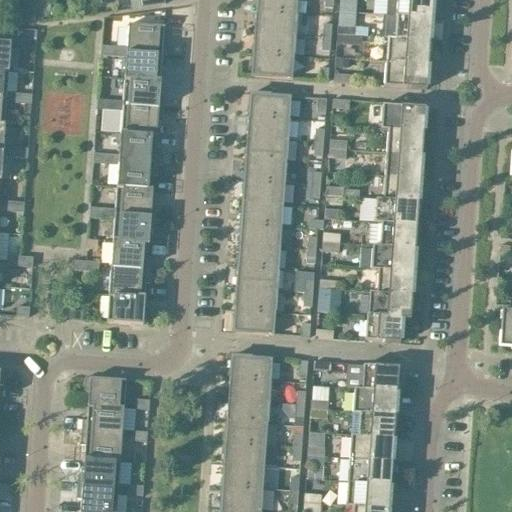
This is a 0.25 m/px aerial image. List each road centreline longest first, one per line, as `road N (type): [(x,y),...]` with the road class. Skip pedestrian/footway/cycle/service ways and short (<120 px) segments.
road 1 (residential): [(43,372),(70,360),(156,365),(180,344),(205,0)]
road 2 (residential): [(453,385),(473,122),(488,93)]
road 3 (residential): [(33,511),(43,372)]
road 4 (residential): [(427,511),(433,417),(453,385)]
